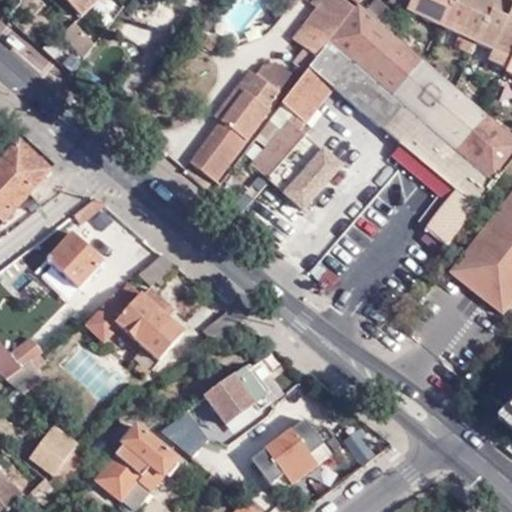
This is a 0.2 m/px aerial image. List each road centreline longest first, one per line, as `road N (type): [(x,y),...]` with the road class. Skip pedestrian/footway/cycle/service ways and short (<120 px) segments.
road 1 (primary): [(117,167),(451,434)]
road 2 (primary): [(0,64),(117,167)]
road 3 (residential): [(117,167),(0,256)]
